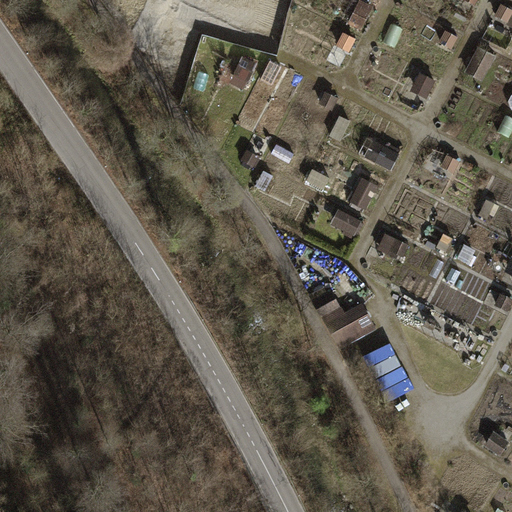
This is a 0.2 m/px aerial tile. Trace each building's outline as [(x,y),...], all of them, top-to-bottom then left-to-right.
[(511,12),(503,8),(498,17),(511,24),(511,12)] [(308,56),(316,36),(302,31),(294,50),(308,56)] [(457,40),(448,34),(442,42),(452,48),(457,40)] [(497,59),(480,50),(466,75),(483,84),(497,59)] [(435,83),(423,76),(415,91),(427,98),(435,83)] [(252,83),(243,81),(239,99),(248,101),(252,83)] [(376,141),(367,157),(393,171),(402,154),(376,141)] [(254,167),(259,158),(248,151),(242,161),(254,167)] [(459,164),(449,159),(444,168),(454,174),(459,164)] [(342,210),(335,226),(356,236),(364,221),(342,210)] [(388,236),(382,248),(401,257),(407,245),(388,236)] [(331,290),(316,298),(341,343),(374,325),(362,303),(344,313),(331,290)] [(511,304),(511,300),(503,296),(498,307),(508,312),(511,304)] [(511,460),(511,439),(508,437),(498,455),(511,462),(511,460)] [(480,466),(459,455),(451,470),(471,482),(480,466)] [(456,511),(462,501),(441,490),(433,505),(445,511),(456,511)]
